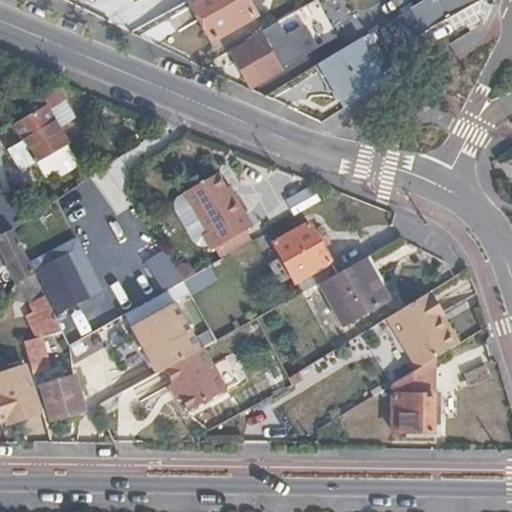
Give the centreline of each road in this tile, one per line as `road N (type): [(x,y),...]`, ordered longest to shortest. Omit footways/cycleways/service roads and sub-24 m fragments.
road 1 (tertiary): [(0,480),(511,488)]
road 2 (secondary): [(440,187),(306,146),(0,21)]
road 3 (unknown): [(196,101),(172,133),(42,237)]
road 4 (secondary): [(440,187),(481,215),(511,279)]
